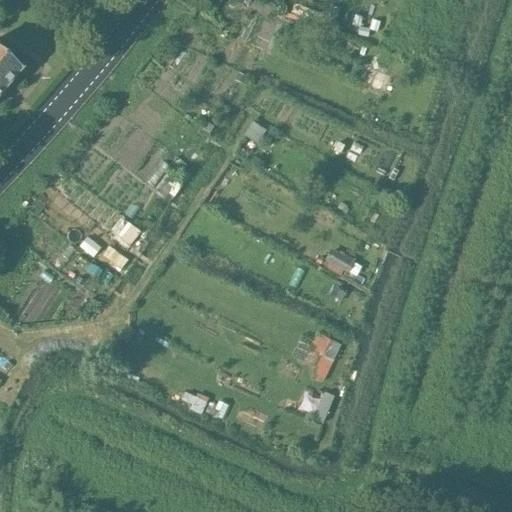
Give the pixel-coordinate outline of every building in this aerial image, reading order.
[(0,95),(22,70),(0,51),(0,95)] [(386,90),(390,73),(372,69),(368,86),(386,90)] [(252,122),(243,136),(256,145),(266,132),(252,122)] [(167,177),(156,192),(164,198),(164,197),(173,184),(174,183),(167,177)] [(38,191),(25,208),(42,221),(55,204),(38,191)] [(131,233),(126,240),(132,244),(136,237),(131,233)] [(2,236),(0,237),(0,256),(1,258),(13,248),(2,236)] [(331,248),(325,260),(348,273),(355,262),(331,248)] [(2,384),(0,387),(0,393),(6,396),(10,388),(2,384)]
